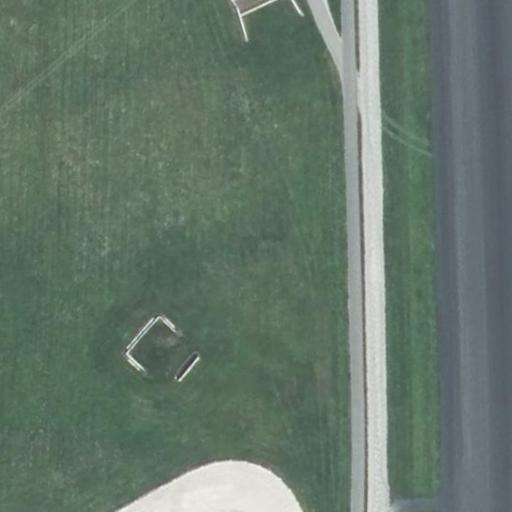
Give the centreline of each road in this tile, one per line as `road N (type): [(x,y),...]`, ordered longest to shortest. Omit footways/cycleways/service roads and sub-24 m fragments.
road 1 (unknown): [(358,511),(346,0)]
road 2 (unknown): [(375,511),(364,0)]
